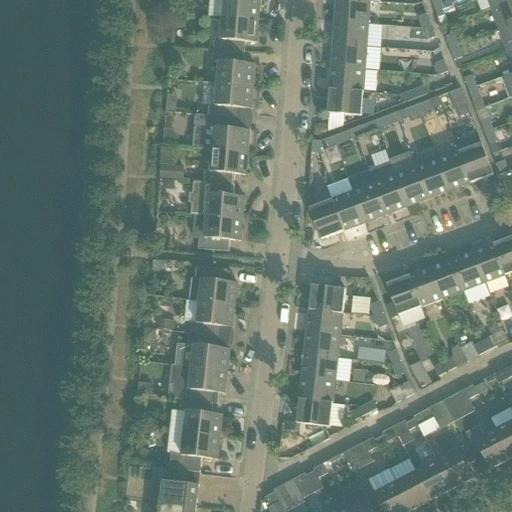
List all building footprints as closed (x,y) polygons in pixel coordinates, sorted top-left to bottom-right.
[(224,0),(223,19),(258,22),(260,0),(224,0)] [(368,25),(370,2),(337,0),(336,0),(335,23),(368,25)] [(511,1),(511,0),(487,0),(491,9),(511,1)] [(511,25),(511,1),(491,9),(499,31),(511,25)] [(446,15),(442,4),(433,7),(438,18),(446,15)] [(418,19),(422,30),(431,27),(426,15),(418,19)] [(257,44),(258,22),(223,19),(221,40),(215,40),(214,51),(245,54),(246,43),(257,44)] [(367,48),(368,25),(335,23),(333,46),(367,48)] [(511,50),(511,25),(499,31),(507,52),(511,50)] [(435,38),(431,27),(422,30),(427,41),(435,38)] [(445,38),(449,50),(458,46),(454,35),(445,38)] [(365,71),(367,48),(333,46),(331,69),(365,71)] [(462,58),(458,46),(449,50),(453,61),(462,58)] [(244,64),(245,54),(214,51),(213,63),(219,64),(217,85),(253,88),(255,65),(244,64)] [(435,64),(440,76),(449,73),(444,61),(435,64)] [(363,94),(365,71),(331,69),(330,92),(363,94)] [(464,80),(468,92),(477,89),(472,77),(464,80)] [(203,84),(202,106),(210,106),(209,118),(239,120),(240,109),(251,110),(253,88),(217,85),(203,84)] [(423,87),(411,91),(415,100),(426,96),(423,87)] [(485,108),(477,89),(468,92),(476,112),(485,108)] [(461,90),(449,94),(452,102),(464,98),(461,90)] [(415,100),(411,91),(400,96),(403,105),(415,100)] [(362,117),(363,94),(330,92),(328,115),(362,117)] [(428,102),(418,106),(421,114),(431,110),(428,102)] [(421,114),(418,106),(405,110),(408,118),(421,114)] [(193,148),(193,150),(212,151),(248,154),(250,132),(239,131),(239,120),(209,118),(196,116),(195,128),(198,128),(197,150),(194,149),(195,148),(193,148)] [(390,125),(387,117),(375,122),(378,130),(390,125)] [(480,122),(484,134),(493,131),(489,119),(480,122)] [(378,130),(375,122),(363,126),(366,134),(378,130)] [(498,143),(493,131),(484,134),(489,146),(498,143)] [(351,140),(348,132),(333,138),(336,146),(351,140)] [(336,146),(333,138),(325,141),(328,149),(336,146)] [(321,142),(312,142),(311,155),(320,155),(321,142)] [(494,176),(487,158),(482,145),(460,153),(472,184),(494,176)] [(246,176),(248,154),(212,151),(210,172),(204,172),(203,184),(234,186),(235,176),(246,176)] [(472,184),(460,153),(439,161),(451,192),(472,184)] [(451,192),(439,161),(417,169),(429,201),(451,192)] [(509,174),(506,167),(504,162),(496,165),(501,177),(509,174)] [(161,179),(183,181),(184,167),(161,165),(161,179)] [(417,169),(396,177),(407,209),(429,201),(417,169)] [(511,172),(509,174),(501,177),(511,206),(511,172)] [(396,177),(374,186),(386,217),(407,209),(396,177)] [(192,206),(191,215),(194,216),(207,217),(243,220),(244,198),(233,197),(234,186),(203,184),(193,183),(193,193),(196,196),(195,203),(192,206)] [(386,217),(374,186),(353,194),(364,225),(386,217)] [(364,225),(353,194),(331,202),(343,233),(364,225)] [(343,233),(331,202),(310,210),(321,241),(343,233)] [(241,243),(243,220),(207,217),(194,216),(193,239),(199,239),(198,251),(229,253),(230,242),(241,243)] [(511,238),(495,245),(507,276),(511,274),(511,238)] [(507,276),(495,245),(473,253),(485,285),(507,276)] [(485,285),(473,253),(452,261),(464,293),(485,285)] [(464,293),(452,261),(430,269),(442,301),(464,293)] [(192,279),(190,302),(199,303),(235,307),(237,284),(226,283),(228,272),(197,268),(196,279),(192,279)] [(442,301),(430,269),(409,278),(420,309),(442,301)] [(420,309),(409,278),(387,286),(399,317),(420,309)] [(346,291),(316,287),(312,287),(310,310),(343,314),(346,291)] [(382,314),(378,302),(370,306),(374,317),(382,314)] [(232,329),(235,307),(199,303),(197,324),(191,323),(189,335),(220,338),(221,328),(232,329)] [(341,337),(343,314),(310,310),(307,333),(341,337)] [(387,326),(382,314),(374,317),(378,329),(387,326)] [(338,360),(341,337),(307,333),(305,356),(338,360)] [(219,349),(220,338),(189,335),(188,346),(180,345),(177,345),(175,366),(179,367),(227,373),(230,350),(219,349)] [(492,338),(483,343),(488,352),(497,348),(492,338)] [(488,352),(483,343),(474,347),(479,357),(488,352)] [(388,354),(392,367),(401,364),(396,351),(388,354)] [(335,383),(338,360),(305,356),(302,379),(335,383)] [(457,369),(452,359),(442,364),(447,374),(457,369)] [(405,375),(401,364),(392,367),(396,378),(405,375)] [(447,374),(442,364),(433,369),(439,378),(447,374)] [(225,395),(227,373),(179,367),(177,388),(169,387),(168,399),(182,401),(213,404),(214,394),(225,395)] [(333,405),(335,383),(302,379),(299,402),(333,405)] [(484,384),(475,389),(478,396),(488,391),(484,384)] [(478,396),(475,389),(474,387),(464,392),(469,401),(478,396)] [(211,415),(213,404),(182,401),(181,413),(187,413),(184,435),(220,439),(223,416),(211,415)] [(330,429),(333,405),(299,402),(297,425),(330,429)] [(374,402),(362,408),(366,416),(378,410),(374,402)] [(366,416),(362,408),(351,414),(355,422),(366,416)] [(434,419),(429,410),(414,418),(415,420),(419,427),(434,419)] [(419,427),(415,420),(407,424),(410,431),(419,427)] [(511,459),(511,423),(497,432),(511,460),(511,459)] [(511,460),(497,432),(487,437),(481,427),(466,435),(471,445),(476,442),(491,471),(511,460)] [(217,461),(220,439),(184,435),(182,456),(171,454),(169,470),(200,474),(202,459),(217,461)] [(383,437),(374,441),(378,448),(387,444),(383,437)] [(378,448),(374,441),(373,439),(363,445),(368,454),(378,448)] [(475,462),(466,446),(436,462),(452,491),(473,480),(466,467),(475,462)] [(452,491),(436,462),(416,472),(432,502),(452,491)] [(327,475),(322,466),(314,471),(318,480),(327,475)] [(162,482),(160,506),(196,510),(198,486),(200,474),(169,470),(168,483),(162,482)] [(411,511),(389,470),(368,481),(375,494),(384,511),(411,511)] [(315,473),(306,477),(315,494),(324,490),(318,480),(314,471),(313,471),(315,473)] [(416,472),(396,483),(411,511),(432,502),(416,472)] [(304,502),(293,481),(282,487),(283,489),(274,494),(278,501),(283,511),(288,511),(305,503),(304,502)] [(373,511),(366,497),(361,489),(344,498),(349,507),(340,511),(373,511)] [(278,501),(274,494),(265,499),(268,506),(278,501)] [(268,509),(269,511),(283,511),(279,503),(268,509)]
